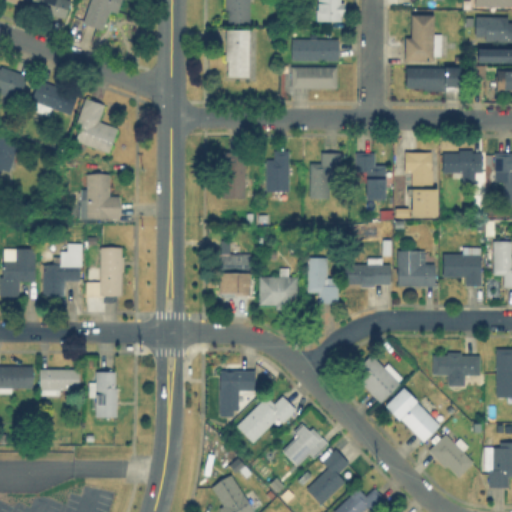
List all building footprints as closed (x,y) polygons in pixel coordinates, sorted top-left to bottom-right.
[(68,0),(71,1),(65,20),(54,16),(54,17),(29,9),(32,0),(68,0)] [(89,0),(121,0),(117,13),(109,10),(102,30),(82,23),(89,0)] [(250,0),(250,22),(228,22),(228,9),(226,9),(226,0),(250,0)] [(340,0),(340,3),(345,3),(344,15),(341,15),(340,22),(316,21),(316,10),(318,10),(318,0),(340,0)] [(434,15),(434,35),(441,34),(441,56),(433,56),(433,60),(405,60),(406,38),(411,38),(411,15),(434,15)] [(506,15),(506,21),(511,21),(511,40),(482,40),(482,36),(472,36),(473,15),(506,15)] [(250,28),(249,75),(228,75),(228,59),(226,59),(227,28),(250,28)] [(339,39),(339,60),(292,60),(292,39),(339,39)] [(475,47),(511,47),(511,60),(475,60),(475,47)] [(0,68),(1,65),(28,75),(24,86),(30,88),(27,97),(20,95),(19,99),(11,97),(8,104),(0,101),(0,68)] [(485,65),(485,80),(468,80),(468,65),(485,65)] [(337,68),(337,89),(292,88),(292,67),(337,68)] [(407,88),(407,67),(457,67),(457,88),(407,88)] [(511,71),(511,91),(496,91),(496,71),(511,71)] [(78,94),(71,114),(51,107),(49,114),(34,109),(37,102),(31,100),(38,80),(78,94)] [(118,129),(109,154),(75,141),(79,130),(75,129),(86,99),(104,106),(99,122),(118,129)] [(32,107),(29,114),(23,112),(26,105),(32,107)] [(0,135),(9,139),(10,136),(20,139),(14,155),(16,155),(10,171),(2,169),(0,175),(0,135)] [(472,149),(472,151),(483,152),(483,182),(463,182),(463,178),(453,178),(453,171),(443,171),(443,151),(459,151),(459,149),(472,149)] [(432,150),(432,169),(433,169),(433,188),(412,188),(412,171),(406,171),(406,150),(432,150)] [(245,151),(245,197),(222,197),(222,160),(225,160),(225,151),(245,151)] [(289,151),(289,191),(267,192),(267,160),(275,160),(275,151),(289,151)] [(341,151),(341,169),(340,169),(339,177),(330,177),(329,197),(310,197),(310,162),(321,162),(322,151),(341,151)] [(386,164),(386,198),(367,198),(367,170),(356,169),(356,151),(375,151),(376,164),(386,164)] [(511,198),(506,198),(506,170),(495,170),(495,152),(511,152),(511,198)] [(111,175),(111,197),(120,196),(119,217),(86,217),(85,200),(87,201),(87,175),(111,175)] [(415,215),(415,189),(439,189),(439,215),(415,215)] [(404,229),(394,229),(394,220),(404,220),(404,229)] [(349,235),(371,234),(371,222),(349,223),(349,235)] [(25,244),(25,230),(34,230),(34,244),(25,244)] [(252,254),(251,296),(219,295),(219,275),(220,256),(220,240),(231,240),(231,253),(252,254)] [(511,240),(511,288),(506,288),(507,276),(493,276),(492,240),(511,240)] [(80,242),(80,279),(65,279),(65,295),(43,294),(44,263),(55,263),(55,256),(67,256),(68,260),(72,260),(72,252),(68,252),(68,243),(80,242)] [(122,246),(122,255),(124,255),(124,270),(122,270),(122,294),(100,294),(100,246),(122,246)] [(0,248),(35,250),(36,282),(20,281),(20,298),(9,298),(0,296),(0,276),(3,276),(2,263),(0,263),(0,248)] [(425,251),(425,263),(435,263),(435,284),(398,284),(398,262),(396,262),(396,252),(398,252),(398,249),(420,249),(420,251),(425,251)] [(480,255),(480,285),(465,285),(465,276),(442,276),(442,255),(480,255)] [(372,256),(376,256),(383,256),(383,263),(390,263),(390,282),(375,282),(375,286),(361,285),(361,282),(345,282),(345,263),(368,263),(368,256),(372,256)] [(333,271),(333,278),(337,277),(336,285),(339,285),(338,302),(319,302),(319,292),(308,292),(308,257),(327,257),(327,271),(333,271)] [(289,268),(289,277),(298,277),(298,309),(276,309),(276,304),(259,304),(260,277),(280,277),(280,268),(289,268)] [(460,355),(480,355),(480,375),(466,374),(466,381),(446,380),(446,375),(433,374),(433,355),(448,356),(448,352),(460,353),(460,355)] [(511,353),(511,385),(496,385),(496,353),(511,353)] [(371,355),(384,368),(388,363),(402,378),(398,382),(400,384),(380,403),(361,383),(363,382),(354,372),(371,355)] [(237,364),(238,371),(254,370),(255,375),(262,374),(262,390),(255,390),(256,395),(239,396),(239,406),(237,406),(238,412),(229,412),(228,414),(219,414),(220,371),(223,371),(223,366),(237,364)] [(0,366),(32,366),(33,387),(11,387),(12,393),(0,393),(0,366)] [(80,370),(80,390),(60,390),(60,396),(42,396),(41,390),(40,390),(40,369),(80,370)] [(116,371),(117,388),(118,388),(118,417),(97,417),(96,397),(90,397),(90,382),(97,382),(97,371),(116,371)] [(416,402),(438,424),(422,441),(399,418),(398,420),(384,405),(402,387),(416,401),(416,402)] [(282,394),(296,408),(283,421),(276,413),(256,433),(242,419),(267,395),(274,402),(282,394)] [(303,423),(310,431),(313,428),(330,444),(317,461),(309,453),(297,466),(296,467),(284,450),(299,437),(294,432),(303,423)] [(445,434),(454,443),(460,438),(468,446),(463,452),(473,462),(458,477),(447,465),(445,468),(429,451),(445,434)] [(511,474),(510,474),(510,487),(489,487),(489,474),(486,474),(486,447),(501,447),(501,441),(511,441),(511,474)] [(345,482),(321,505),(306,489),(328,468),(322,462),(335,449),(349,464),(338,474),(345,482)] [(252,473),(247,479),(236,464),(242,458),(252,473)] [(231,475),(244,496),(253,490),(262,505),(253,511),(221,511),(219,509),(223,506),(211,487),(231,475)] [(333,511),(359,488),(366,496),(374,488),(387,502),(376,511),(364,511),(363,511),(361,511),(333,511)]
